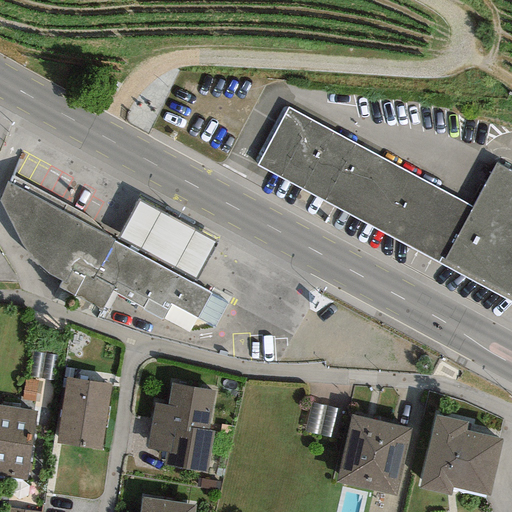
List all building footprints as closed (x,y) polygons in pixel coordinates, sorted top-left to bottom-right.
[(473,208),(284,106),(252,166),(511,306),(511,175),(496,167),(473,208)] [(115,244),(7,186),(0,198),(0,203),(34,270),(101,306),(110,288),(199,336),(212,335),(220,328),(230,306),(192,288),(202,266),(214,245),(137,204),(125,225),(115,244)] [(112,388),(65,379),(53,442),(100,451),(112,388)] [(210,392),(168,385),(165,407),(151,405),(144,448),(160,451),(158,464),(203,471),(210,425),(204,424),(210,392)] [(331,433),(336,407),(314,403),(309,428),(331,433)] [(37,413),(0,407),(0,474),(27,479),(37,413)] [(413,432),(352,417),(337,485),(397,499),(413,432)] [(462,425),(432,418),(415,494),(447,501),(449,492),(488,501),(501,442),(461,433),(462,425)] [(193,511),(195,506),(144,499),(141,511),(193,511)]
